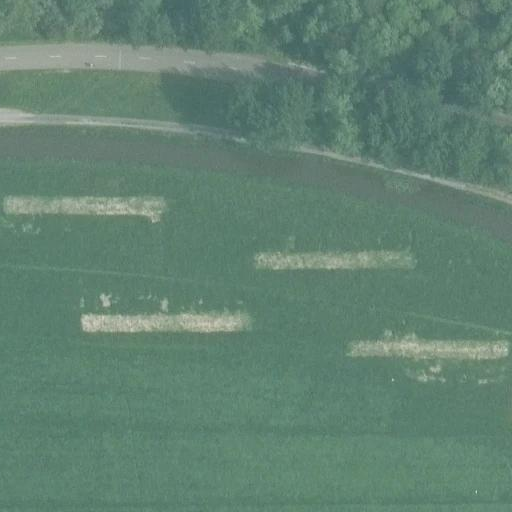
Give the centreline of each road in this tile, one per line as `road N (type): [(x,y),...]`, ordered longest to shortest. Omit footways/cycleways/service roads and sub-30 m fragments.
road 1 (track): [(511,201),(220,134),(0,123)]
road 2 (unclassified): [(511,128),(220,66),(0,61)]
road 3 (residential): [(191,385),(325,377),(413,402),(511,476)]
road 4 (residential): [(191,385),(153,372),(0,364)]
road 5 (residential): [(233,511),(191,385)]
